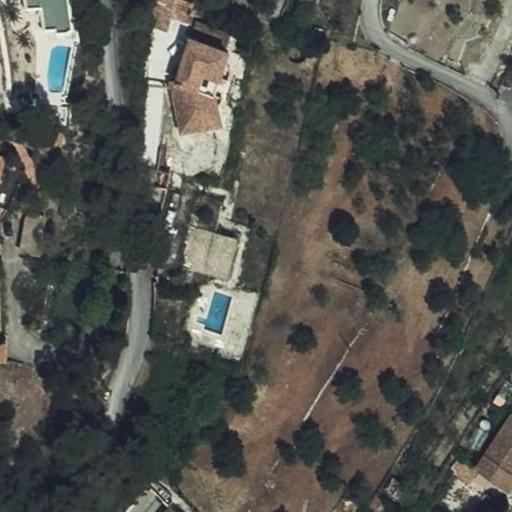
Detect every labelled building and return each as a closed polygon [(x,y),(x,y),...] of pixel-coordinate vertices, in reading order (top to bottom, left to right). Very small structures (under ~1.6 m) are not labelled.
[(18,0),(18,3),(36,10),(35,33),(65,33),(66,0),(18,0)] [(188,48),(196,31),(178,24),(171,41),(188,48)] [(214,132),(224,132),(222,115),(212,111),(218,96),(227,100),(237,74),(200,60),(184,101),(178,102),(187,151),(216,147),(214,132)] [(212,111),(222,115),(227,100),(218,96),(212,111)] [(216,147),(226,145),(224,132),(214,132),(216,147)] [(200,230),(194,265),(231,272),(238,237),(200,230)] [(42,247),(28,241),(12,274),(25,281),(42,247)] [(502,511),(511,511),(511,504),(506,511),(484,493),(511,454),(511,435),(472,490),(502,511)] [(511,454),(484,493),(506,511),(511,504),(511,496),(511,495),(511,494),(511,454)]
